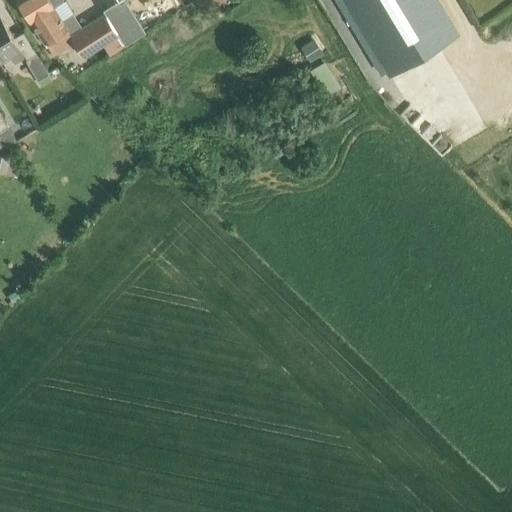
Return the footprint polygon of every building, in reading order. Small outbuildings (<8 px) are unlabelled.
[(18,0),(31,19),(32,19),(45,40),(54,54),(75,41),(84,55),(103,43),(110,54),(124,46),(117,34),(117,33),(104,12),(82,26),(73,11),(62,18),(54,5),(61,0),(18,0)] [(320,0),(371,84),(389,74),(458,32),(438,0),(320,0)] [(0,12),(0,62),(12,56),(14,60),(24,54),(0,12)] [(312,38),(300,45),(309,60),(321,53),(312,38)] [(49,72),(37,52),(26,58),(38,78),(49,72)] [(0,135),(6,146),(6,145),(17,139),(0,110),(0,135)] [(18,166),(20,159),(13,157),(9,156),(0,153),(0,170),(5,172),(16,174),(18,166)]
